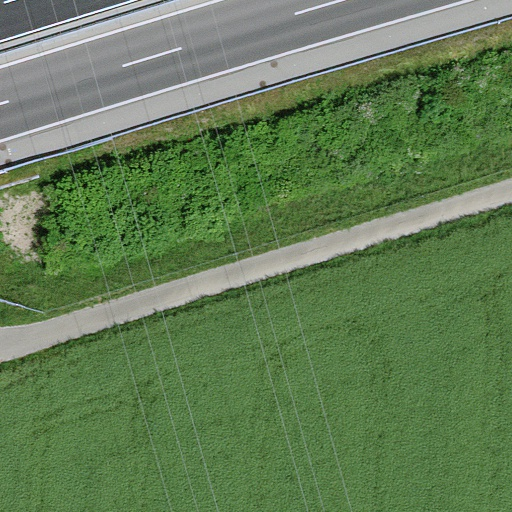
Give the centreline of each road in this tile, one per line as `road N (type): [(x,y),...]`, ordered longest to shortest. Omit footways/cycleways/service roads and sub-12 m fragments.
road 1 (unclassified): [(0,348),(511,190)]
road 2 (motorway): [(0,104),(343,0)]
